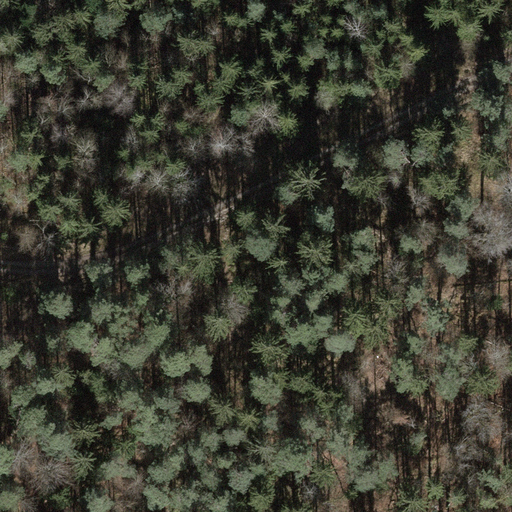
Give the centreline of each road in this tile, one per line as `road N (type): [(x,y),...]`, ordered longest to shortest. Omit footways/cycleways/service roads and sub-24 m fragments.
road 1 (track): [(511,60),(245,209),(137,253),(0,256)]
road 2 (track): [(0,360),(137,253)]
